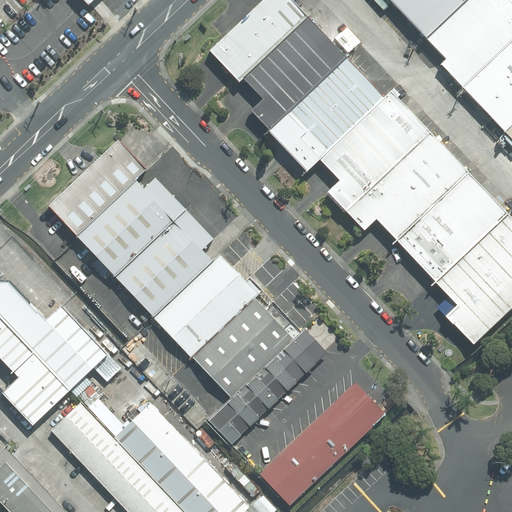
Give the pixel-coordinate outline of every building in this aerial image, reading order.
[(97,0),(72,0),(84,12),(97,0)] [(303,13),(290,0),(252,0),(203,47),(233,79),(303,13)] [(382,0),(421,41),(464,0),(382,0)] [(502,135),(511,125),(511,5),(510,7),(503,0),(464,0),(421,41),(443,63),(437,68),(502,135)] [(340,56),(303,15),(237,78),(256,98),(243,109),(263,130),(340,56)] [(344,55),(267,128),(305,168),(382,95),(344,55)] [(428,131),(389,90),(318,158),(336,177),(324,189),(345,210),(428,131)] [(511,146),(511,125),(502,135),(511,146)] [(467,172),(428,132),(344,211),(362,230),(375,219),(395,240),(467,172)] [(143,174),(115,144),(46,209),(74,239),(132,185),(143,174)] [(470,176),(398,244),(436,285),(508,217),(470,176)] [(132,185),(74,239),(115,282),(173,228),(132,185)] [(511,226),(507,221),(435,289),(445,300),(434,310),(437,314),(438,313),(445,323),(444,324),(452,332),(453,331),(471,353),(511,314),(511,226)] [(173,228),(115,282),(149,318),(207,264),(173,228)] [(216,256),(149,318),(188,360),(250,302),(255,297),(216,256)] [(35,427),(107,360),(60,309),(45,323),(9,286),(0,285),(0,365),(14,381),(2,392),(35,427)] [(250,302),(188,360),(228,403),(291,345),(250,302)] [(299,337),(291,345),(228,403),(207,423),(229,447),(321,361),(299,337)] [(381,417),(348,381),(251,472),(284,507),(381,417)] [(119,511),(182,511),(114,439),(80,403),(46,434),(119,511)] [(246,511),(247,511),(148,406),(114,439),(182,511),(246,511)] [(67,511),(8,448),(0,455),(0,501),(10,511),(67,511)]
